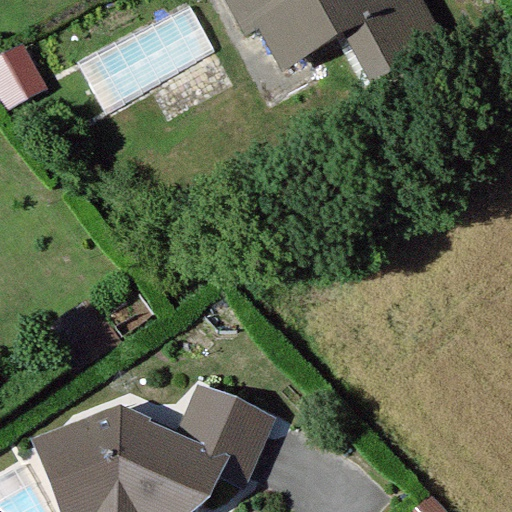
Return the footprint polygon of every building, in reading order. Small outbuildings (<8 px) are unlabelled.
[(415,3),(412,4),(409,0),(233,0),(251,34),(263,28),(280,56),(311,40),(317,52),(346,36),(358,29),(385,80),(440,53),(415,3)] [(374,86),(385,80),(358,29),(346,36),(374,86)] [(286,68),(317,52),(311,40),(280,56),(286,68)] [(0,68),(0,97),(9,108),(40,92),(20,57),(0,68)] [(69,358),(108,334),(91,308),(52,333),(69,358)] [(78,372),(116,346),(108,334),(69,358),(78,372)] [(120,419),(42,449),(65,511),(170,511),(178,495),(201,505),(215,473),(239,483),(266,422),(203,394),(179,448),(144,433),(141,428),(120,419)] [(170,511),(197,511),(201,505),(178,495),(170,511)] [(440,511),(428,500),(415,511),(440,511)]
